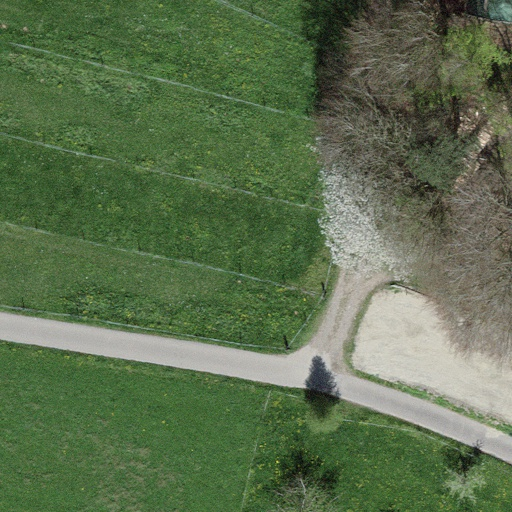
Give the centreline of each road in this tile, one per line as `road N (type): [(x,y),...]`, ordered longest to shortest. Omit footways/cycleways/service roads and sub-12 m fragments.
road 1 (unclassified): [(302,377),(0,326)]
road 2 (track): [(302,377),(354,297),(378,276),(422,269),(511,307)]
road 3 (residential): [(511,451),(302,377)]
road 4 (track): [(511,135),(422,269)]
